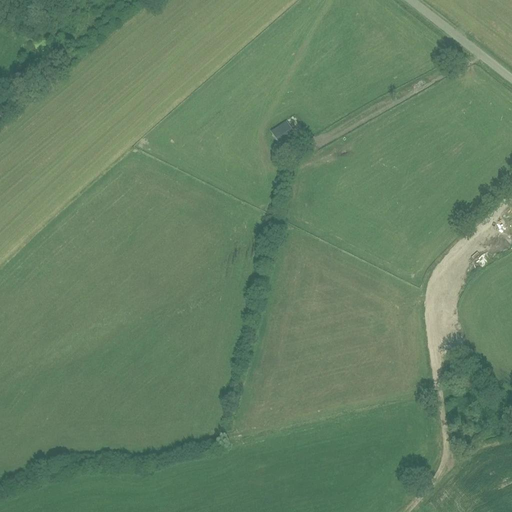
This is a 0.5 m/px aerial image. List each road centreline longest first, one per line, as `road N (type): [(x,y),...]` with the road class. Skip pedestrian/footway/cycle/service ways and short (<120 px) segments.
road 1 (track): [(406,511),(445,456),(430,292),(446,260),(511,194)]
road 2 (unclassified): [(511,78),(412,0)]
